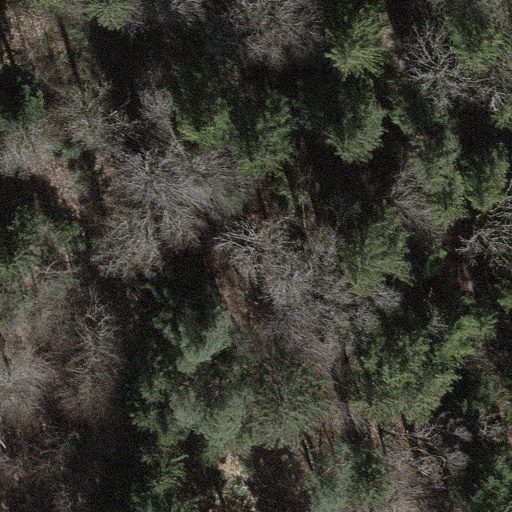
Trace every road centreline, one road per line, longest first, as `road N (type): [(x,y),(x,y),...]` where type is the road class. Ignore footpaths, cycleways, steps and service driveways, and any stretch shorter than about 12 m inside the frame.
road 1 (track): [(511,424),(385,0)]
road 2 (track): [(73,511),(129,389),(133,291),(75,198),(0,167)]
